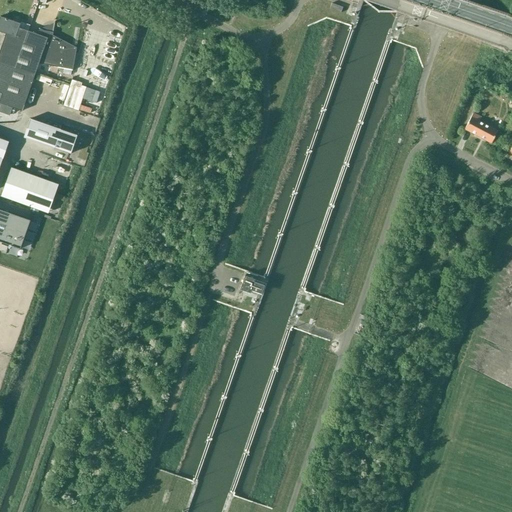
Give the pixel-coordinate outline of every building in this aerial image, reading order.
[(0,31),(5,34),(0,48),(0,62),(35,74),(38,63),(72,69),(76,47),(52,35),(53,32),(43,30),(40,28),(37,34),(18,27),(20,23),(0,16),(0,31)] [(35,74),(0,62),(0,103),(22,111),(35,74)] [(497,131),(490,127),(478,121),(480,117),(472,113),(464,128),(491,142),(497,131)] [(70,153),(76,135),(30,118),(23,137),(70,153)] [(0,164),(8,141),(0,138),(0,164)] [(59,185),(12,168),(2,196),(48,213),(49,213),(59,185)] [(0,209),(0,241),(20,249),(30,220),(0,209)] [(254,282),(254,280),(255,279),(244,276),(239,289),(250,293),(251,290),(258,293),(261,285),(254,282)]
